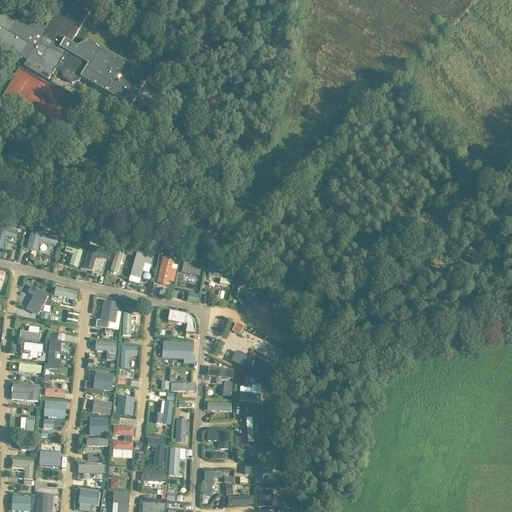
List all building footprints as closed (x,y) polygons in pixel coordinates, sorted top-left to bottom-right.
[(150,76),(88,41),(77,47),(71,43),(96,0),(61,0),(45,27),(38,23),(30,25),(28,28),(0,12),(0,46),(22,59),(22,58),(33,63),(30,70),(48,80),(51,74),(52,75),(56,69),(61,72),(63,78),(72,83),(79,82),(81,78),(131,107),(150,76)] [(10,217),(7,226),(17,228),(19,220),(10,217)] [(19,229),(26,231),(28,222),(22,221),(19,229)] [(1,226),(0,227),(0,249),(3,250),(7,237),(16,240),(19,231),(10,229),(1,226)] [(53,226),(52,233),(58,235),(60,228),(53,226)] [(59,238),(32,231),(28,248),(39,251),(41,242),(57,247),(59,238)] [(66,234),(64,240),(75,243),(76,237),(66,234)] [(106,247),(113,249),(116,242),(108,239),(106,247)] [(141,242),(139,249),(149,252),(151,245),(141,242)] [(68,246),(66,252),(73,254),(70,265),(78,268),(84,248),(68,243),(68,246)] [(90,246),(84,268),(93,270),(97,257),(107,260),(110,252),(90,246)] [(149,252),(139,249),(131,276),(141,279),(145,264),(151,265),(155,253),(149,252)] [(119,277),(123,258),(117,256),(112,275),(119,277)] [(202,262),(185,258),(182,273),(199,276),(202,262)] [(211,269),(210,276),(221,279),(220,284),(230,286),(231,281),(234,281),(235,273),(236,269),(218,265),(217,270),(211,269)] [(163,266),(161,266),(158,279),(157,284),(169,286),(170,282),(170,279),(174,280),(175,276),(171,275),(173,269),(171,268),(163,266)] [(33,286),(35,280),(27,277),(25,284),(33,286)] [(247,289),(244,285),(239,289),(241,293),(250,306),(255,303),(252,297),(255,295),(250,287),(247,289)] [(34,296),(27,310),(38,316),(49,296),(49,295),(32,286),(32,287),(29,292),(28,293),(34,296)] [(54,296),(76,301),(78,293),(56,288),(54,296)] [(200,295),(189,293),(188,301),(198,303),(200,295)] [(272,297),(266,303),(272,309),(278,303),(272,297)] [(119,304),(104,302),(101,321),(97,321),(96,328),(108,330),(109,324),(116,325),(119,304)] [(259,321),(268,310),(261,305),(253,315),(259,321)] [(184,314),(170,311),(168,321),(188,325),(187,330),(196,330),(196,329),(196,328),(196,327),(196,325),(195,324),(195,323),(194,321),(193,320),(193,319),(192,318),(191,317),(190,316),(189,316),(187,315),(186,314),(185,314),(184,314)] [(71,313),(69,325),(76,326),(78,314),(71,313)] [(124,317),(123,339),(125,339),(129,339),(131,339),(132,317),(124,317)] [(244,328),(237,324),(233,332),(240,335),(244,328)] [(290,335),(299,343),(306,335),(297,327),(290,335)] [(19,339),(39,342),(41,335),(21,332),(19,339)] [(61,370),(62,361),(54,360),(54,359),(55,353),(59,353),(61,353),(62,347),(55,347),(56,341),(50,341),(48,369),(61,370)] [(118,344),(97,342),(96,346),(96,351),(108,352),(107,360),(116,361),(118,344)] [(189,365),(195,365),(195,357),(193,357),(194,344),(168,342),(167,359),(190,361),(189,365)] [(30,358),(37,359),(38,353),(42,353),(43,347),(24,344),(23,351),(31,352),(30,358)] [(138,348),(123,348),(122,368),(129,368),(130,355),(138,355),(138,348)] [(237,352),(231,362),(269,382),(277,367),(265,361),(262,366),(237,352)] [(101,361),(89,360),(88,367),(100,369),(101,361)] [(34,375),(41,376),(42,365),(21,363),(21,369),(34,370),(34,375)] [(210,368),(208,377),(213,378),(213,385),(225,386),(225,383),(226,379),(233,380),(234,371),(210,368)] [(114,375),(96,372),(93,389),(111,392),(114,375)] [(225,386),(224,396),(231,397),(233,384),(225,383),(225,386)] [(40,386),(13,384),(12,393),(30,394),(29,402),(39,403),(40,386)] [(45,397),(65,399),(65,390),(56,389),(53,387),(52,387),(52,384),(45,384),(44,390),(46,390),(45,397)] [(171,384),(171,392),(195,392),(195,384),(171,384)] [(251,394),(240,393),(239,402),(260,404),(261,386),(252,386),(251,394)] [(133,417),(135,398),(119,397),(118,407),(117,414),(117,415),(133,417)] [(112,405),(94,401),(92,413),(110,417),(112,405)] [(210,402),(209,409),(227,410),(228,404),(210,402)] [(66,404),(45,403),(44,418),(48,418),(48,422),(44,422),(43,430),(54,430),(54,423),(52,422),(52,421),(52,419),(65,420),(66,404)] [(172,426),(174,404),(165,403),(164,415),(158,414),(156,425),(163,425),(172,426)] [(26,437),(33,437),(35,418),(28,417),(27,420),(26,437)] [(108,420),(99,420),(96,419),(96,430),(89,430),(89,436),(108,437),(108,420)] [(185,444),(187,431),(188,423),(179,421),(176,443),(185,444)] [(113,441),(113,450),(133,451),(133,443),(132,442),(132,437),(133,437),(134,429),(114,428),(113,436),(124,437),(124,442),(113,441)] [(241,432),(242,439),(262,436),(261,429),(241,432)] [(221,450),(230,450),(230,442),(230,433),(208,433),(208,442),(221,442),(221,450)] [(149,439),(148,448),(156,449),(154,467),(163,468),(166,440),(149,439)] [(87,441),(87,450),(109,450),(109,441),(87,441)] [(15,449),(36,451),(37,445),(16,442),(15,449)] [(249,447),(249,455),(269,455),(269,447),(249,447)] [(63,467),(64,452),(42,451),(41,466),(63,467)] [(24,480),(33,480),(34,462),(12,460),(11,468),(25,469),(24,480)] [(265,465),(268,485),(275,484),(272,464),(265,465)] [(178,478),(178,467),(170,467),(170,478),(178,478)] [(204,472),(204,495),(212,495),(213,473),(204,472)] [(167,475),(144,474),(143,482),(167,483),(167,475)] [(267,511),(266,489),(258,490),(259,511),(267,511)] [(80,490),(79,504),(98,507),(100,492),(80,490)] [(118,511),(129,511),(131,494),(114,493),(113,504),(119,505),(118,511)] [(52,511),(54,495),(38,494),(36,511),(52,511)] [(11,508),(32,509),(32,503),(30,503),(31,496),(11,495),(11,508)] [(228,498),(228,506),(254,505),(254,497),(228,498)] [(161,511),(162,511),(166,511),(166,504),(143,503),(143,511),(154,511),(161,511)]
